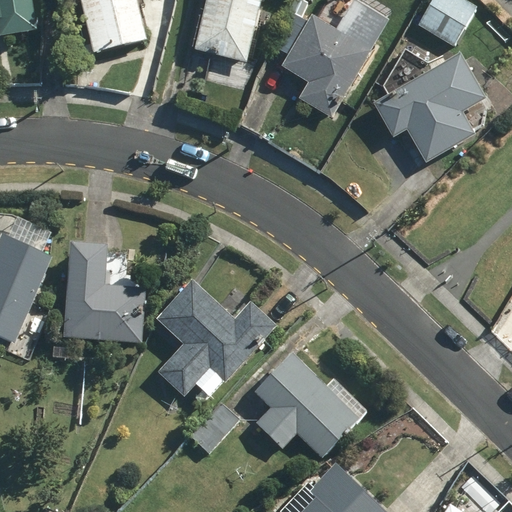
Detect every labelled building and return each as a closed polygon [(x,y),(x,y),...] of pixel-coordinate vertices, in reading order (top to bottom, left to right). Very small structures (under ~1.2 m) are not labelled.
[(31,0),(0,0),(0,35),(1,40),(37,34),(31,0)] [(136,0),(79,0),(95,57),(148,44),(136,0)] [(247,67),(262,0),(208,0),(195,55),(247,67)] [(478,10),(461,0),(434,0),(417,28),(453,50),(478,10)] [(313,21),(282,70),(308,86),(298,103),(330,123),(371,57),(370,56),(390,25),(355,3),(336,35),(313,21)] [(459,59),(374,109),(394,142),(407,135),(426,167),(476,138),(463,117),(486,105),(459,59)] [(3,240),(0,245),(0,340),(15,348),(53,262),(3,240)] [(108,253),(70,250),(64,342),(145,347),(148,293),(105,290),(108,253)] [(192,285),(156,324),(184,349),(158,377),(185,401),(197,388),(210,399),(222,386),(225,388),(277,330),(251,307),(236,324),(192,285)] [(323,462),(368,417),(335,385),(328,392),(292,357),(254,395),(270,411),(255,426),(282,452),(297,437),(323,462)] [(240,426),(219,406),(189,438),(211,458),(240,426)] [(382,511),(335,467),(308,495),(315,502),(304,511),(382,511)]
